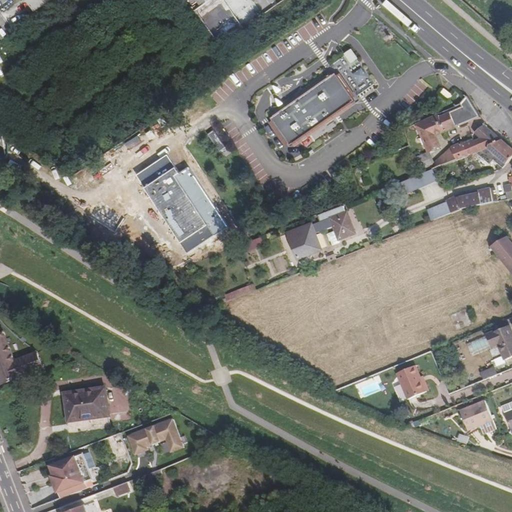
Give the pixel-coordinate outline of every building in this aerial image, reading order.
[(28,0),(35,11),(50,0),(28,0)] [(188,0),(195,8),(207,0),(188,0)] [(243,28),(223,0),(207,0),(195,8),(220,45),(243,28)] [(283,0),(257,0),(266,12),(283,0)] [(305,29),(313,34),(317,29),(310,23),(305,29)] [(353,48),(346,53),(352,63),(360,58),(353,48)] [(361,92),(374,85),(363,67),(350,74),(361,92)] [(335,73),(271,119),(292,149),(357,103),(335,73)] [(227,82),(211,96),(219,104),(234,90),(227,82)] [(448,98),(455,106),(459,105),(467,97),(457,89),(448,98)] [(439,115),(444,130),(479,117),(467,97),(459,105),(455,106),(438,112),(439,115)] [(417,123),(427,151),(439,147),(434,134),(444,130),(439,115),(417,123)] [(485,147),(501,140),(484,125),(474,132),(479,138),(473,140),(477,150),(485,147)] [(209,134),(220,151),(226,147),(215,130),(209,134)] [(451,147),(455,159),(477,150),(473,140),(463,144),(462,143),(451,147)] [(511,157),(511,149),(501,140),(485,147),(493,154),(496,156),(503,164),(501,167),(502,168),(511,157)] [(429,165),(430,168),(455,159),(451,147),(440,157),(429,165)] [(431,160),(427,151),(412,157),(417,169),(431,160)] [(493,160),(501,167),(503,164),(496,156),(493,160)] [(412,175),(417,187),(435,180),(430,168),(412,175)] [(417,187),(412,175),(395,182),(400,193),(417,187)] [(511,198),(511,193),(510,183),(503,184),(506,199),(511,198)] [(447,198),(450,212),(463,207),(496,201),(493,187),(455,195),(447,198)] [(450,212),(447,198),(444,198),(444,201),(427,209),(431,219),(450,212)] [(332,226),(334,231),(337,237),(353,230),(346,211),(344,212),(341,205),(315,215),(317,223),(310,226),(309,224),(286,232),(296,259),(319,250),(313,233),(332,226)] [(338,241),(337,237),(334,231),(328,233),(332,244),(338,241)] [(495,249),(499,255),(511,271),(511,242),(506,234),(501,237),(504,241),(495,249)] [(245,288),(247,294),(256,290),(254,285),(245,288)] [(230,297),(231,300),(247,294),(245,288),(229,294),(230,297)] [(467,313),(451,319),(457,333),(473,326),(467,313)] [(498,344),(505,360),(511,357),(511,332),(509,325),(486,335),(491,347),(498,344)] [(0,387),(2,393),(44,377),(38,361),(16,370),(4,340),(0,341),(0,340),(0,387)] [(427,393),(421,378),(416,367),(398,374),(409,400),(427,393)] [(496,367),(481,372),(484,379),(498,374),(496,367)] [(362,399),(384,389),(378,374),(355,385),(362,399)] [(423,377),(421,378),(427,393),(429,392),(423,377)] [(65,395),(69,423),(71,434),(110,430),(109,418),(105,391),(65,395)] [(484,401),(460,411),(467,431),(492,422),(484,401)] [(174,418),(129,436),(136,455),(163,444),(167,455),(186,448),(174,418)] [(58,500),(92,486),(80,455),(48,467),(51,477),(49,478),(58,500)] [(204,511),(232,511),(293,489),(289,479),(204,511)] [(125,482),(111,487),(114,496),(128,490),(125,482)] [(301,511),(293,489),(232,511),(301,511)] [(94,511),(91,502),(64,511),(94,511)]
